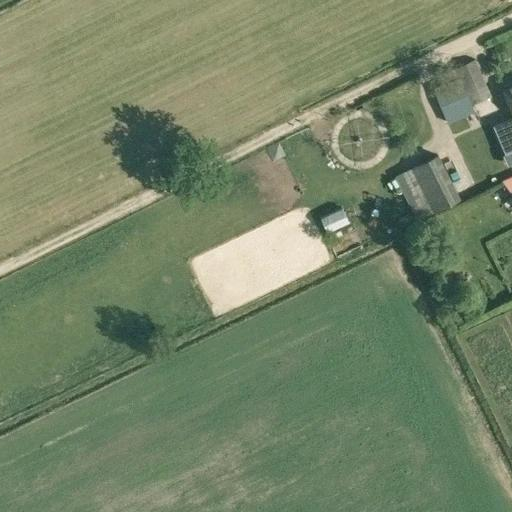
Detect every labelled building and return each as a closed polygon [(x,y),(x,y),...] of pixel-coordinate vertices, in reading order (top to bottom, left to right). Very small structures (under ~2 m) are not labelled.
[(456,68),(472,104),(492,96),(476,59),(456,68)] [(470,127),(482,122),(477,110),(465,115),(470,127)] [(511,124),(503,128),(511,148),(511,124)] [(397,176),(418,219),(462,198),(440,155),(397,176)] [(510,243),(511,246),(511,219),(482,237),(492,254),(510,243)]
